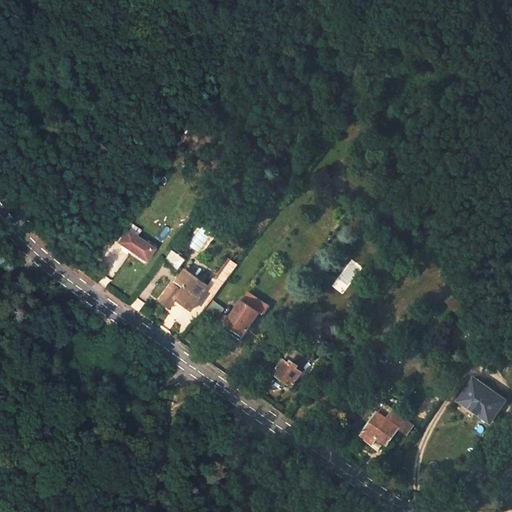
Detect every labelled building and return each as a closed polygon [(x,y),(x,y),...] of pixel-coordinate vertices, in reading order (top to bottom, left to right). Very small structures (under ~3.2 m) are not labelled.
[(287,179),(281,174),(274,183),(285,191),(289,186),(284,182),(287,179)] [(280,188),(274,183),(271,187),(277,191),(280,188)] [(155,243),(128,225),(125,230),(152,249),(155,243)] [(118,242),(145,260),(152,249),(125,230),(118,242)] [(187,259),(174,249),(166,259),(164,261),(178,271),(187,259)] [(217,295),(239,266),(231,260),(218,278),(211,287),(207,285),(187,270),(178,282),(176,280),(162,301),(170,306),(176,299),(187,307),(184,311),(192,317),(199,308),(204,311),(217,295)] [(215,275),(207,285),(211,287),(218,278),(215,275)] [(213,321),(227,302),(217,295),(204,311),(202,314),(213,321)] [(465,309),(453,296),(448,302),(459,315),(465,309)] [(246,335),(262,311),(250,302),(245,299),(228,322),(246,335)] [(246,335),(228,322),(223,330),(241,342),(246,335)] [(269,353),(259,347),(254,353),(264,360),(269,353)] [(282,365),(276,373),(295,386),(305,372),(299,367),(303,361),(301,360),(304,354),(297,349),(292,354),(291,352),(286,359),(282,365)] [(507,400),(476,378),(460,400),(477,412),(480,407),(495,417),(507,400)] [(414,424),(386,405),(364,436),(373,443),(371,446),(380,453),(387,444),(388,446),(400,428),(409,433),(414,424)]
